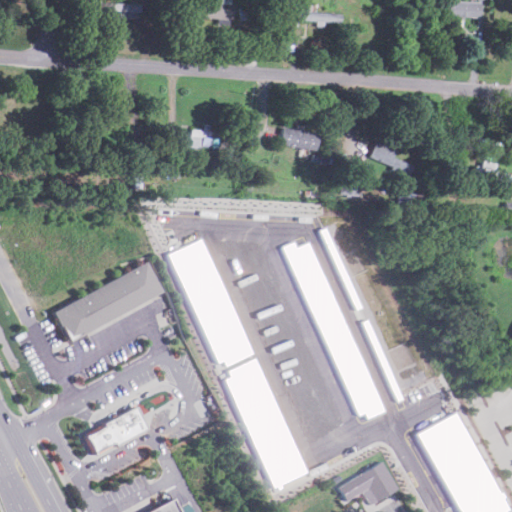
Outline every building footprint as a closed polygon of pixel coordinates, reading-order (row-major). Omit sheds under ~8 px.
[(199,15),(227,20),(229,0),(212,0),(212,2),(201,1),(199,15)] [(481,1),(445,0),(445,15),(481,16),(481,1)] [(137,3),(105,2),(105,10),(117,10),(117,16),(136,17),(137,3)] [(295,19),(315,19),(315,22),(337,22),(338,12),(308,11),(308,2),(303,2),(303,9),(295,9),(295,19)] [(200,128),(188,128),(187,146),(214,147),(215,125),(200,124),(200,128)] [(315,132),(280,126),(276,143),(312,150),(315,132)] [(393,147),(371,140),(366,158),(397,168),(396,169),(406,172),(409,163),(390,156),(393,147)] [(511,173),(491,170),(493,162),(479,159),(475,177),(505,183),(505,181),(511,181),(511,173)] [(308,476),(198,238),(164,254),(274,492),(308,476)] [(308,239),(293,246),(291,241),(283,244),(356,420),(379,411),(308,239)] [(163,292),(148,261),(51,308),(66,339),(163,292)] [(84,434),(101,426),(99,423),(134,405),(145,427),(112,445),(111,441),(90,452),(84,434)] [(413,431),(455,511),(504,511),(506,511),(453,410),(413,431)] [(333,486),(342,501),(360,491),(366,504),(395,488),(379,460),(333,486)] [(170,496),(140,511),(190,511),(185,502),(176,507),(170,496)]
